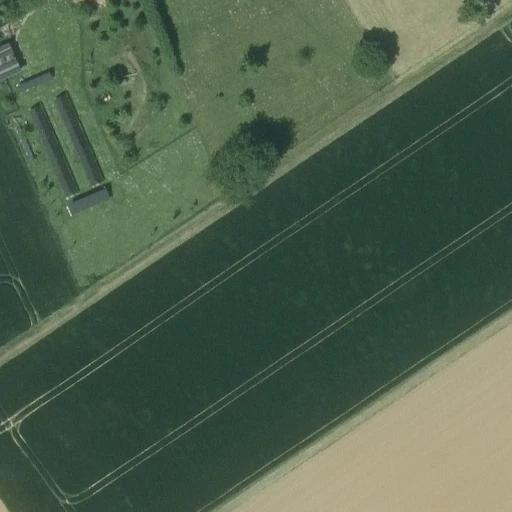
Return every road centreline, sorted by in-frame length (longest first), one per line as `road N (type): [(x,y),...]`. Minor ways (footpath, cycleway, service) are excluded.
road 1 (track): [(0,357),(511,12)]
road 2 (track): [(511,313),(221,511)]
